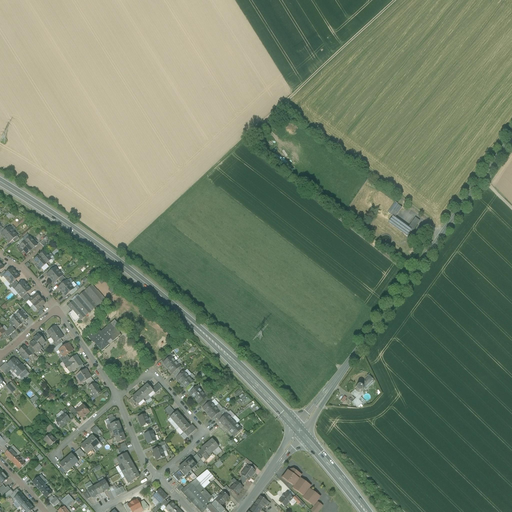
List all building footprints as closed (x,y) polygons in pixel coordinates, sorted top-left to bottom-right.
[(394,203),(386,213),(392,217),(393,218),(401,208),(394,203)] [(393,218),(392,217),(388,223),(406,236),(409,232),(410,230),(412,231),(419,221),(415,218),(408,229),(393,218)] [(5,232),(1,235),(5,239),(13,232),(9,228),(5,232)] [(13,232),(5,239),(9,244),(12,241),(17,237),(13,232)] [(37,246),(30,238),(25,242),(32,250),(37,246)] [(46,238),(39,243),(42,246),(42,245),(49,240),(46,238)] [(49,240),(42,245),(44,248),(51,242),(49,240)] [(20,246),(24,251),(27,255),(32,250),(25,242),(20,246)] [(51,260),(44,252),(39,256),(46,264),(51,260)] [(39,256),(34,260),(37,264),(41,269),(46,264),(39,256)] [(51,272),(47,275),(50,280),(59,272),(55,268),(51,272)] [(6,274),(3,277),(7,281),(16,273),(12,269),(6,274)] [(59,272),(50,280),(54,284),(58,280),(62,276),(63,276),(59,272)] [(16,273),(7,281),(10,285),(11,285),(15,281),(19,277),(16,273)] [(15,281),(11,285),(10,285),(8,287),(10,289),(12,288),(17,283),(15,281)] [(62,285),(58,288),(62,293),(70,285),(66,281),(62,285)] [(19,286),(15,290),(18,294),(27,286),(23,282),(19,286)] [(70,285),(62,293),(65,297),(69,293),(74,289),(70,285)] [(27,286),(18,294),(22,298),(26,294),(31,290),(27,286)] [(92,286),(76,299),(77,300),(74,302),(73,302),(68,306),(72,312),(72,313),(75,317),(76,316),(80,321),(99,305),(105,300),(97,291),(92,286)] [(30,299),(28,301),(29,301),(33,306),(41,299),(36,294),(30,299)] [(41,299),(33,306),(37,311),(42,307),(45,304),(41,299)] [(20,312),(15,316),(22,324),(27,319),(24,316),(20,312)] [(15,316),(10,321),(14,325),(17,329),(22,324),(15,316)] [(110,324),(100,332),(97,328),(87,336),(93,343),(94,343),(101,351),(109,345),(107,342),(110,339),(113,342),(120,335),(110,324)] [(11,326),(5,332),(4,333),(8,338),(15,331),(12,327),(11,326)] [(56,327),(47,332),(51,338),(52,338),(55,343),(59,341),(63,338),(56,327)] [(38,334),(33,339),(34,341),(40,347),(46,343),(44,341),(39,336),(38,334)] [(34,341),(29,345),(35,352),(37,353),(42,349),(40,347),(34,341)] [(64,347),(59,351),(63,358),(67,355),(72,351),(68,345),(64,347)] [(26,350),(24,347),(19,351),(21,353),(25,359),(27,357),(29,357),(31,356),(31,355),(26,350)] [(163,363),(163,364),(167,369),(176,362),(171,356),(168,359),(163,363)] [(70,361),(65,365),(66,366),(71,373),(77,368),(82,365),(76,357),(70,361)] [(7,365),(11,370),(18,377),(26,370),(16,360),(15,361),(14,359),(7,365)] [(176,362),(167,369),(172,374),(178,369),(180,367),(176,362)] [(6,363),(0,368),(0,369),(6,375),(11,370),(7,365),(6,363)] [(76,377),(79,382),(81,380),(83,384),(92,378),(86,370),(82,373),(76,377)] [(176,378),(176,379),(181,384),(189,377),(184,371),(182,374),(176,378)] [(38,381),(34,376),(30,379),(35,385),(38,381)] [(355,389),(355,390),(351,394),(354,397),(356,398),(357,399),(360,397),(363,394),(362,392),(363,391),(363,390),(364,390),(364,389),(364,388),(373,380),(369,376),(361,384),(359,384),(357,384),(356,385),(355,387),(355,389)] [(189,377),(181,384),(185,389),(191,384),(193,382),(189,377)] [(374,381),(373,380),(364,388),(364,389),(364,390),(363,390),(366,390),(374,381)] [(93,381),(85,386),(88,390),(89,389),(88,388),(91,386),(95,384),(93,381)] [(15,390),(9,384),(7,386),(12,393),(15,390)] [(95,384),(91,386),(88,388),(89,389),(91,392),(90,395),(94,396),(95,397),(101,393),(98,388),(97,388),(95,384)] [(151,389),(147,385),(142,389),(148,396),(152,391),(153,391),(151,389)] [(190,393),(189,394),(194,399),(202,392),(197,386),(195,389),(190,393)] [(235,393),(237,397),(244,391),(241,388),(235,393)] [(148,396),(142,389),(137,393),(143,400),(144,398),(148,396)] [(202,392),(194,399),(198,404),(204,399),(207,397),(202,392)] [(143,400),(137,393),(132,398),(138,404),(143,400)] [(366,402),(360,397),(357,399),(361,403),(359,405),(362,407),(366,402)] [(138,404),(132,398),(128,401),(134,407),(138,404)] [(357,399),(356,398),(352,403),(357,408),(359,405),(361,403),(357,399)] [(203,408),(202,409),(207,414),(215,407),(211,402),(208,404),(203,408)] [(83,406),(80,408),(79,407),(75,411),(78,414),(82,419),(89,413),(86,409),(86,408),(85,406),(84,406),(83,406)] [(169,406),(164,410),(169,416),(174,412),(169,406)] [(215,407),(207,414),(212,419),(217,414),(220,412),(215,407)] [(73,408),(69,411),(75,417),(78,414),(75,411),(73,408)] [(219,417),(217,419),(219,421),(227,414),(228,413),(226,410),(219,417)] [(177,412),(170,418),(174,422),(181,417),(177,412)] [(227,414),(219,421),(222,424),(224,426),(232,419),(235,416),(234,416),(230,412),(228,413),(227,414)] [(64,414),(56,421),(62,428),(70,420),(67,417),(64,414)] [(145,414),(137,417),(141,428),(149,425),(145,414)] [(181,417),(174,422),(179,427),(185,422),(181,417)] [(232,419),(224,426),(227,429),(229,431),(229,432),(237,424),(232,419)] [(117,423),(110,425),(112,432),(120,428),(118,422),(117,423)] [(185,422),(179,427),(183,433),(185,431),(187,429),(189,427),(185,422)] [(237,424),(229,432),(231,434),(234,437),(242,429),(241,429),(237,424)] [(97,432),(93,428),(90,430),(96,437),(99,434),(97,433),(97,432)] [(120,428),(112,432),(115,438),(123,434),(120,428)] [(152,431),(144,434),(148,445),(156,442),(152,431)] [(50,434),(44,440),(50,447),(57,442),(50,434)] [(123,434),(115,438),(117,444),(125,441),(123,434)] [(93,436),(87,442),(93,449),(96,446),(99,443),(93,436)] [(212,440),(207,445),(213,452),(218,447),(212,440)] [(93,449),(87,442),(81,447),(87,454),(90,451),(90,452),(93,449)] [(207,445),(201,450),(202,450),(199,453),(203,457),(202,458),(203,458),(205,461),(211,456),(210,454),(213,452),(207,445)] [(218,447),(213,452),(216,456),(222,451),(218,447)] [(159,448),(153,451),(157,461),(164,458),(160,448),(159,448)] [(17,456),(10,449),(4,455),(11,462),(17,456)] [(124,451),(121,453),(119,453),(121,457),(116,459),(120,465),(122,464),(129,460),(126,454),(124,451)] [(78,462),(72,455),(66,460),(72,467),(75,465),(75,464),(78,462)] [(24,464),(17,456),(11,462),(18,469),(24,464)] [(196,466),(190,459),(184,463),(190,471),(196,466)] [(72,467),(66,460),(59,465),(61,467),(65,472),(66,472),(69,470),(72,467)] [(129,460),(122,464),(125,470),(133,466),(130,460),(129,460)] [(190,471),(184,463),(179,468),(185,475),(190,471)] [(133,466),(125,470),(129,476),(136,472),(133,466)] [(248,466),(241,475),(240,475),(242,476),(247,480),(248,481),(255,471),(247,466),(248,466)] [(213,477),(207,471),(195,480),(200,485),(204,489),(210,483),(208,482),(213,477)] [(299,480),(287,471),(282,478),(294,487),(299,480)] [(301,477),(292,471),(287,471),(299,480),(301,477)] [(136,472),(129,476),(132,481),(139,477),(136,472)] [(45,486),(38,478),(32,483),(39,491),(45,486)] [(204,489),(200,485),(195,480),(190,484),(209,505),(210,506),(215,501),(204,489)] [(237,483),(234,480),(231,483),(234,485),(230,489),(236,495),(243,488),(237,483)] [(310,488),(299,480),(294,487),(292,488),(303,497),(302,499),(314,507),(317,502),(319,499),(308,490),(310,488)] [(105,481),(99,484),(103,492),(109,489),(105,481)] [(103,492),(99,484),(93,488),(97,495),(103,492)] [(209,505),(190,484),(182,491),(201,511),(205,509),(209,505)] [(52,494),(45,486),(39,491),(46,499),(52,494)] [(5,488),(0,493),(3,496),(10,490),(7,487),(5,488)] [(93,488),(87,491),(88,491),(92,498),(97,495),(93,488)] [(167,497),(159,489),(155,493),(155,494),(153,496),(156,499),(160,502),(160,503),(161,502),(164,499),(167,497)] [(10,490),(3,496),(6,500),(9,497),(9,496),(13,493),(10,490)] [(27,501),(20,493),(17,490),(13,493),(9,496),(9,497),(14,503),(16,501),(21,507),(27,501)] [(215,501),(221,507),(229,498),(223,492),(215,501)] [(288,493),(280,501),(285,506),(292,499),(293,499),(288,493)] [(68,495),(61,502),(64,506),(63,506),(66,509),(69,507),(74,502),(68,495)] [(270,503),(261,496),(255,504),(261,509),(262,509),(265,505),(267,507),(270,503)] [(304,504),(296,496),(293,499),(292,499),(301,507),(304,504)] [(137,500),(127,506),(130,510),(131,511),(135,511),(136,511),(141,507),(137,500)] [(30,511),(34,509),(27,501),(21,507),(25,511),(30,511)] [(221,507),(215,501),(210,506),(216,511),(226,511),(221,507)] [(160,503),(160,502),(156,505),(157,506),(152,510),(153,511),(155,511),(164,505),(161,502),(160,503)] [(172,502),(166,508),(168,510),(168,511),(174,511),(178,508),(172,502)] [(314,507),(310,511),(311,511),(318,511),(323,506),(317,502),(314,507)]
